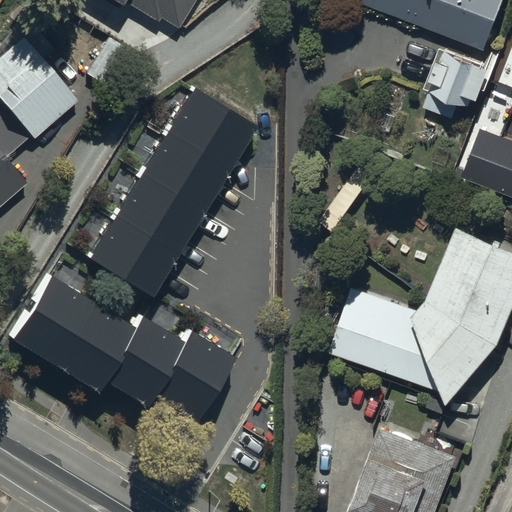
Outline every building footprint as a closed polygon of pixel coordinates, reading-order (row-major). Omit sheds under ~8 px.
[(162,0),(191,20),(195,15),(199,17),(211,0),(104,0),(126,16),(137,0),(162,0)] [(358,0),(485,48),(503,0),(358,0)] [(75,98),(21,35),(0,53),(0,99),(1,100),(0,100),(0,203),(27,180),(5,155),(31,133),(33,135),(75,98)] [(128,51),(106,36),(83,72),(105,87),(128,51)] [(443,44),(441,47),(425,85),(429,87),(421,105),(451,118),(458,100),(468,105),(473,95),(478,97),(492,65),(443,44)] [(275,221),(233,221),(232,273),(252,273),(251,304),(273,304),(273,294),(274,294),(275,221)] [(356,281),(330,349),(444,391),(447,400),(499,340),(511,309),(511,244),(459,222),(428,294),(418,307),(404,302),(405,299),(356,281)] [(97,363),(148,279),(97,248),(46,332),(97,363)] [(183,320),(181,324),(181,357),(194,357),(194,402),(261,402),(261,323),(253,323),(253,308),(199,308),(197,310),(192,311),(187,314),(184,317),(183,320)] [(434,511),(457,452),(378,423),(344,511),(434,511)]
